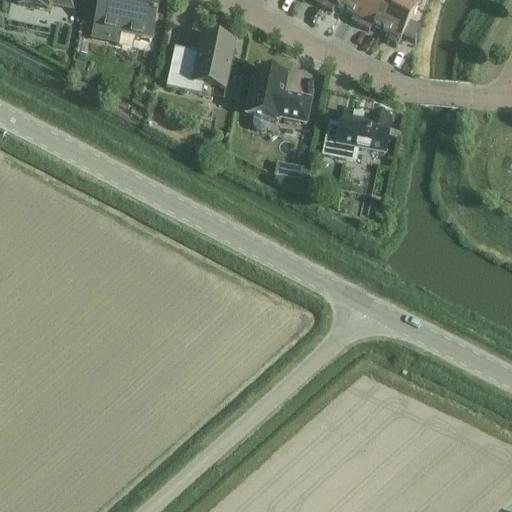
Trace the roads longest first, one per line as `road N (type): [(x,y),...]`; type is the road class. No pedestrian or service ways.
road 1 (tertiary): [(371,308),(0,116)]
road 2 (residential): [(511,93),(405,94),(220,0)]
road 3 (unclassified): [(150,511),(361,326),(371,308)]
road 4 (tertiary): [(511,379),(371,308)]
